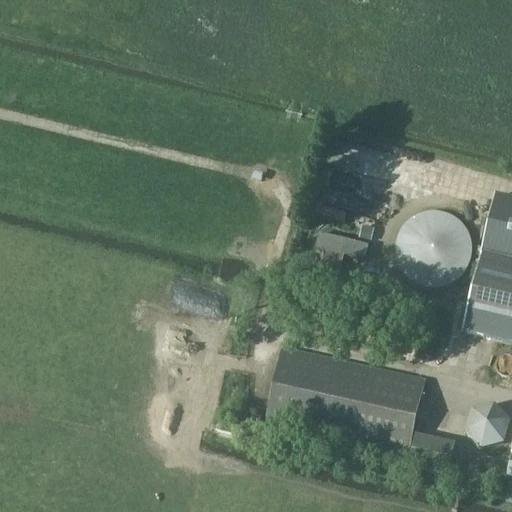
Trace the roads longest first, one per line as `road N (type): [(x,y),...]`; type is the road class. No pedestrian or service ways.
road 1 (track): [(511,401),(264,339),(290,222),(276,187)]
road 2 (track): [(276,187),(0,115)]
road 3 (track): [(212,34),(271,52),(297,96),(276,187)]
